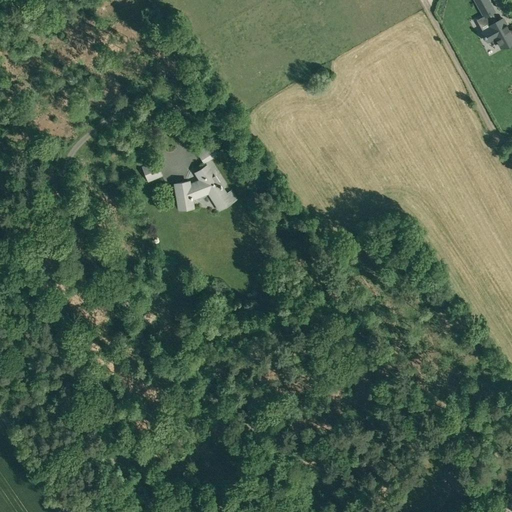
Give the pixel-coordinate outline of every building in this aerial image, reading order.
[(475,0),(484,15),(493,10),(487,0),(475,0)] [(503,0),(495,0),(494,1),(498,8),(505,4),(503,0)] [(501,47),(511,40),(511,35),(503,18),(497,21),(493,14),(487,17),(491,24),(489,26),(490,27),(482,31),(487,41),(495,36),(501,47)] [(195,149),(204,163),(219,154),(210,139),(195,149)] [(156,160),(142,166),(148,181),(162,175),(156,160)] [(175,183),(179,208),(193,206),(191,194),(207,188),(220,208),(236,198),(232,191),(226,194),(207,165),(196,172),(200,180),(189,184),(188,181),(175,183)] [(446,443),(442,446),(447,453),(452,450),(446,443)] [(234,470),(239,477),(251,469),(246,462),(234,470)] [(446,473),(460,495),(470,488),(465,480),(461,482),(453,469),(446,473)]
